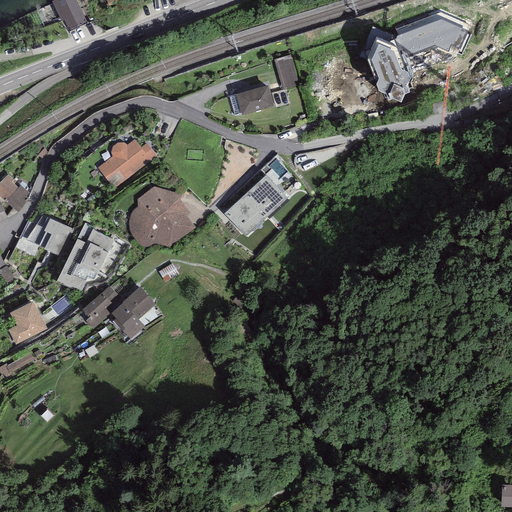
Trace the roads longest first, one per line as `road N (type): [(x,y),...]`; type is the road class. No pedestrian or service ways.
road 1 (residential): [(428,121),(268,148),(141,102),(72,135),(8,227)]
road 2 (secondary): [(75,56),(220,0)]
